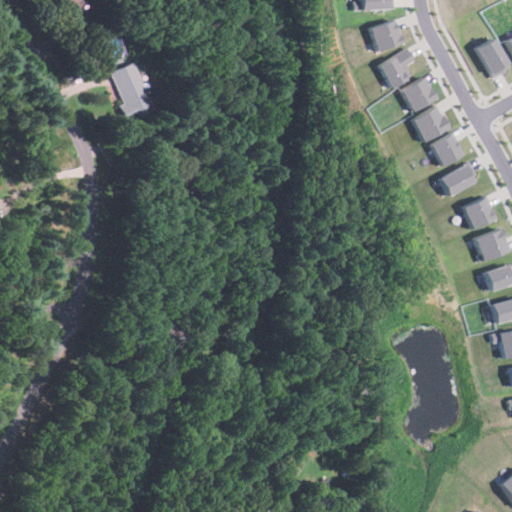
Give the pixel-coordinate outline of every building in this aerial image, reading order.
[(54,0),(66,13),(82,0),(54,0)] [(348,0),(348,9),(390,8),(389,0),(348,0)] [(398,42),(391,18),(363,27),(371,50),(398,42)] [(511,55),(511,34),(503,39),(511,55)] [(508,67),(491,37),(474,47),(490,77),(508,67)] [(409,75),(403,63),(409,59),(404,48),(373,63),(384,87),(409,75)] [(148,111),(132,62),(107,70),(123,119),(148,111)] [(406,110),(430,99),(421,77),(396,87),(406,110)] [(447,126),(435,103),(407,118),(419,141),(447,126)] [(450,131),(428,143),(440,165),(462,153),(450,131)] [(447,195),(478,180),(469,161),(438,176),(447,195)] [(162,196),(184,206),(195,181),(173,171),(162,196)] [(463,205),(472,228),(497,217),(488,194),(463,205)] [(482,260),(509,251),(502,228),(475,236),(482,260)] [(490,288),(511,283),(511,263),(486,270),(490,288)] [(511,318),(511,297),(491,302),(495,322),(511,318)] [(143,334),(177,341),(180,325),(147,318),(143,334)] [(511,329),(491,332),(494,348),(501,347),(502,357),(511,355),(511,329)] [(511,469),(494,481),(511,508),(511,507),(511,469)]
